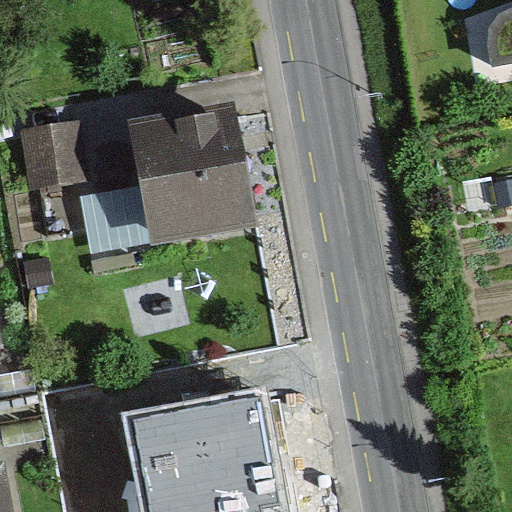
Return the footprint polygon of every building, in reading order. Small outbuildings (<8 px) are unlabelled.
[(511,19),(499,27),(490,41),(487,58),(493,80),(511,76),(511,19)] [(231,130),(132,146),(151,256),(249,240),(231,130)] [(84,134),(27,144),(35,191),(92,181),(84,134)] [(65,511),(117,511),(104,388),(53,393),(65,511)] [(301,511),(281,390),(172,409),(189,511),(301,511)] [(13,511),(11,496),(0,497),(0,511),(13,511)]
